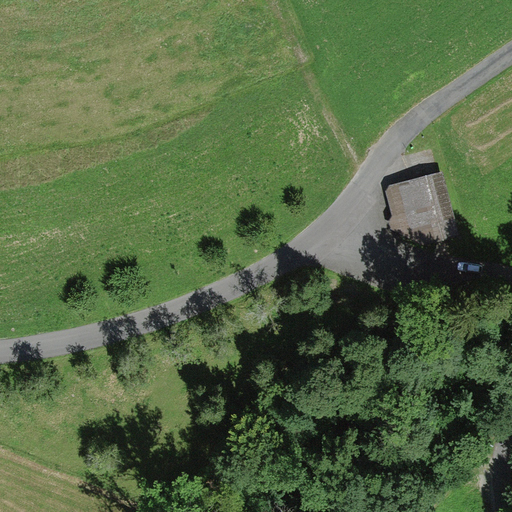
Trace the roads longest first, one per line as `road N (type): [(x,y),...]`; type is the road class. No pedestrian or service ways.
road 1 (residential): [(308,235),(249,275),(149,318),(0,350)]
road 2 (unclassified): [(511,49),(400,128),(308,235)]
road 3 (residential): [(308,235),(454,271),(511,276)]
